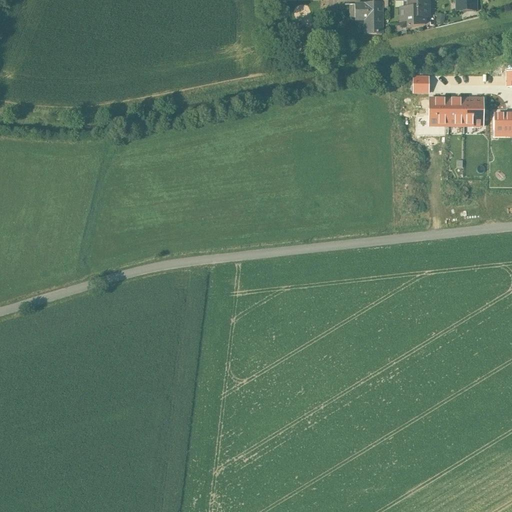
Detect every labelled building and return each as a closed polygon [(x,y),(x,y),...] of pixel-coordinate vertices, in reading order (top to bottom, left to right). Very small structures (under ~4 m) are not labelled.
[(374,0),(374,5),(355,5),(355,21),(366,21),(365,35),(382,35),(382,9),(388,9),(387,0),(374,0)] [(407,0),(408,10),(406,10),(406,19),(425,19),(429,19),(427,0),(407,0)] [(456,0),(457,12),(467,12),(467,9),(476,9),(475,0),(456,0)] [(425,19),(406,19),(406,10),(400,10),(401,25),(405,30),(425,25),(425,19)] [(455,99),(431,99),(431,124),(455,125),(455,99)] [(480,100),(455,99),(455,125),(480,125),(480,100)] [(511,114),(497,115),(497,135),(511,134),(511,114)]
